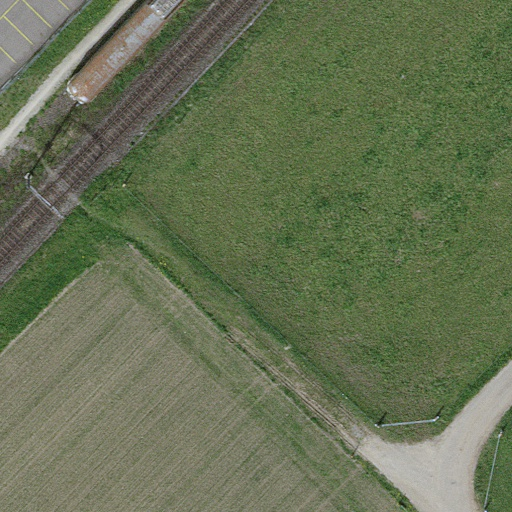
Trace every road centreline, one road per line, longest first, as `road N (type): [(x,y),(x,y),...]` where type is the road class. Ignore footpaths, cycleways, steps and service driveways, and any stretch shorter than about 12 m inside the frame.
road 1 (track): [(436,511),(306,385)]
road 2 (track): [(511,383),(412,487)]
